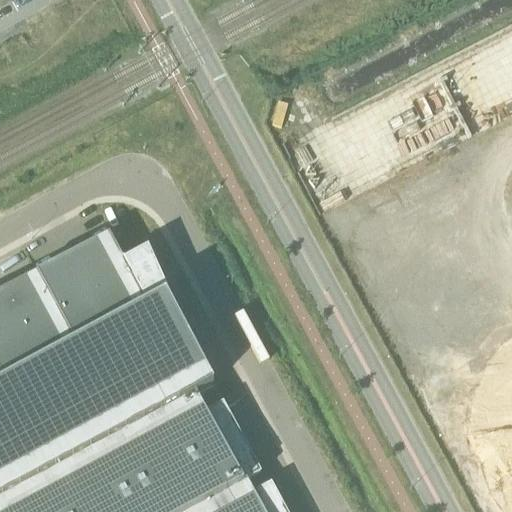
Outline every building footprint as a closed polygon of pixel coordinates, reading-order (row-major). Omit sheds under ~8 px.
[(0,0),(0,9),(13,2),(12,0),(10,1),(8,0),(0,0)] [(345,107),(345,89),(321,88),(320,107),(345,107)] [(350,91),(350,109),(374,109),(373,91),(350,91)] [(203,228),(226,271),(237,266),(214,223),(203,228)] [(109,238),(0,296),(0,511),(283,511),(271,488),(253,497),(246,484),(260,476),(223,407),(205,416),(195,398),(213,388),(147,267),(130,276),(109,238)]
